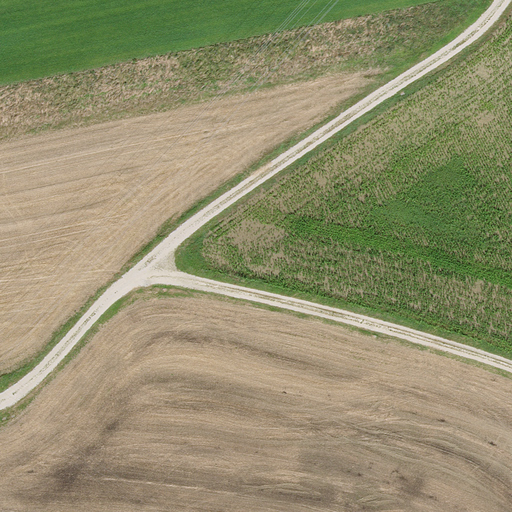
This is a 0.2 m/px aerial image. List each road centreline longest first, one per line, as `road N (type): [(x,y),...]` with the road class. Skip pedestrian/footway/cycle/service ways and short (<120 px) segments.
road 1 (track): [(511,369),(173,281),(122,286),(0,403)]
road 2 (track): [(122,286),(175,236),(483,21),(501,0)]
